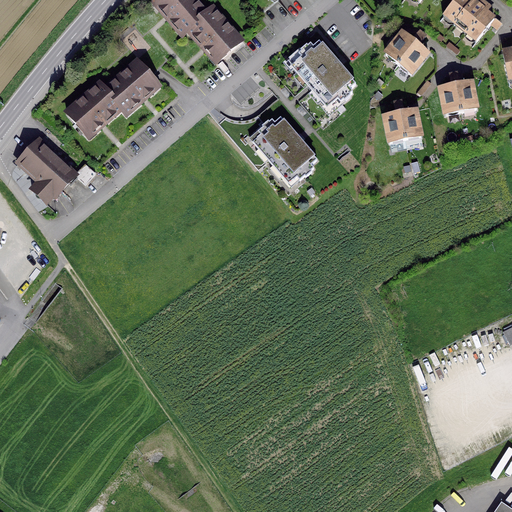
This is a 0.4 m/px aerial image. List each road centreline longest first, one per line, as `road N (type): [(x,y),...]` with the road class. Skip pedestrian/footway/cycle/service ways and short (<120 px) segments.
road 1 (residential): [(329,0),(48,239)]
road 2 (track): [(63,261),(236,511)]
road 3 (primary): [(0,128),(107,0)]
